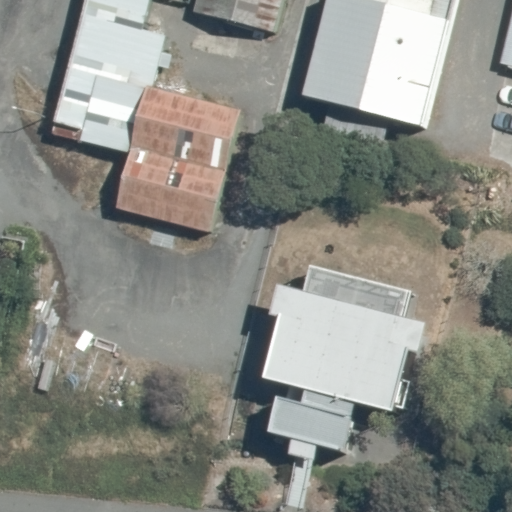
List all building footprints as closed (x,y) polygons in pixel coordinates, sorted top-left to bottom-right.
[(117,0),(45,0),(21,91),(88,109),(117,0)] [(420,0),(281,0),(262,71),(391,105),(420,0)] [(511,74),(511,0),(465,0),(434,117),(496,134),(511,74)] [(213,81),(110,53),(77,175),(180,203),(213,81)] [(392,287),(264,253),(234,363),(362,398),(392,287)]
